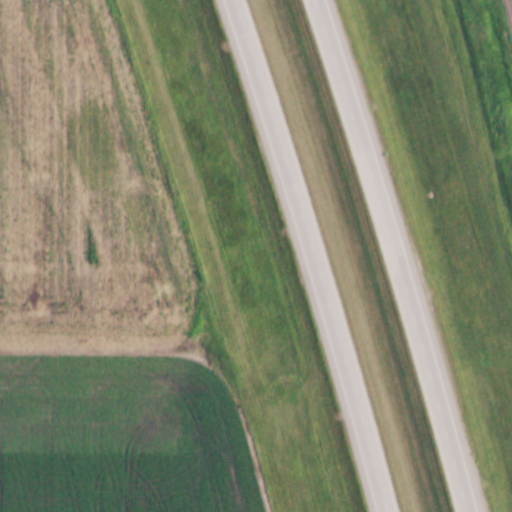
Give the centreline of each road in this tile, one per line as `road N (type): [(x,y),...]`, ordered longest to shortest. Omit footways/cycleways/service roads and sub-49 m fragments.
road 1 (motorway): [(466,511),(414,306),(313,0)]
road 2 (motorway): [(228,0),(317,265),(380,511)]
